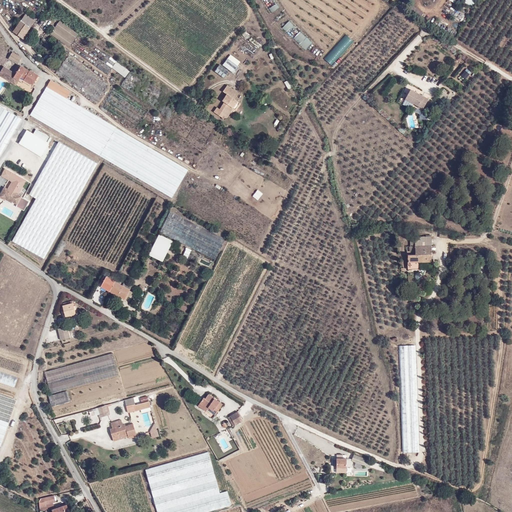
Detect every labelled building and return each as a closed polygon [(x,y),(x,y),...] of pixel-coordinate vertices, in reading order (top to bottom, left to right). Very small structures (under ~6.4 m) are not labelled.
[(275,0),(264,0),(271,12),(279,7),(275,0)] [(31,29),(21,21),(12,32),(23,40),(31,29)] [(50,34),(69,47),(78,35),(60,21),(50,34)] [(289,21),(282,28),(306,50),(313,42),(289,21)] [(13,52),(9,59),(18,64),(22,57),(13,52)] [(86,69),(70,55),(57,71),(72,84),(78,78),(74,75),(78,71),(81,74),(86,69)] [(111,57),(106,64),(125,78),(130,72),(111,57)] [(227,58),(222,65),(235,74),(240,67),(227,58)] [(15,73),(3,66),(0,71),(0,76),(16,86),(20,78),(33,86),(39,76),(20,65),(15,73)] [(225,79),(230,72),(220,65),(215,71),(225,79)] [(465,80),(471,72),(465,68),(460,76),(465,80)] [(93,85),(102,92),(108,84),(95,74),(93,77),(96,80),(93,85)] [(71,92),(50,79),(46,87),(67,99),(71,92)] [(288,90),(292,88),(288,80),(284,82),(288,90)] [(223,115),(227,117),(233,108),(238,101),(235,99),(239,92),(227,85),(223,91),(226,94),(222,100),(224,102),(220,109),(217,107),(214,112),(222,117),(223,115)] [(67,99),(46,87),(31,115),(172,197),(188,170),(67,99)] [(410,90),(405,100),(424,110),(429,100),(410,90)] [(449,98),(441,92),(437,96),(445,102),(449,98)] [(0,154),(21,119),(0,106),(0,154)] [(49,137),(36,129),(33,134),(27,130),(19,144),(41,157),(49,144),(46,142),(49,137)] [(37,200),(14,241),(44,258),(98,163),(59,141),(28,195),(37,200)] [(26,181),(4,168),(0,175),(0,177),(10,183),(8,187),(4,185),(0,193),(0,198),(5,201),(6,199),(23,209),(26,203),(17,198),(26,181)] [(253,197),(258,201),(263,194),(257,190),(253,197)] [(169,211),(159,231),(214,258),(224,237),(169,211)] [(163,262),(173,241),(159,234),(149,255),(163,262)] [(418,263),(431,263),(431,236),(414,236),(415,256),(406,256),(407,269),(418,269),(418,263)] [(131,290),(106,277),(101,288),(126,301),(131,290)] [(73,304),(63,307),(65,319),(77,316),(73,304)] [(70,338),(67,326),(58,329),(61,340),(70,338)] [(404,452),(418,451),(414,345),(399,346),(404,452)] [(45,372),(51,393),(118,374),(112,353),(45,372)] [(23,364),(0,355),(0,366),(19,374),(23,364)] [(18,377),(0,370),(0,381),(15,386),(18,377)] [(49,396),(55,417),(124,397),(118,377),(49,396)] [(0,445),(0,446),(15,400),(0,394),(0,445)] [(134,397),(126,399),(129,411),(151,405),(148,395),(140,397),(142,401),(136,403),(134,397)] [(205,399),(204,398),(198,406),(205,411),(204,413),(212,419),(222,404),(209,395),(205,399)] [(107,404),(96,408),(100,418),(111,414),(107,404)] [(238,412),(230,416),(236,426),(243,421),(238,412)] [(122,419),(112,422),(113,427),(111,428),(114,439),(129,434),(130,437),(138,434),(134,421),(126,423),(125,422),(123,423),(122,419)] [(149,427),(152,438),(159,437),(156,425),(149,427)] [(313,443),(317,435),(299,427),(295,435),(313,443)] [(234,452),(239,449),(234,439),(229,441),(234,452)] [(207,452),(146,470),(157,511),(202,511),(230,504),(227,491),(219,493),(207,452)] [(348,467),(347,453),(337,454),(336,457),(332,457),(332,464),(335,464),(336,471),(346,471),(345,467),(348,467)] [(351,460),(368,467),(371,461),(354,454),(351,460)] [(55,500),(54,495),(42,497),(40,499),(42,507),(46,506),(46,505),(53,503),(52,501),(55,500)] [(71,511),(69,501),(53,506),(54,511),(71,511)]
